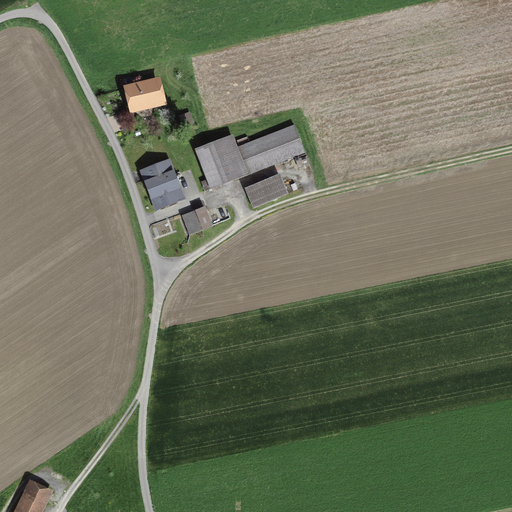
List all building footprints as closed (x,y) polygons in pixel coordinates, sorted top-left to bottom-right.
[(125,115),(163,105),(156,78),(118,88),(125,115)] [(302,155),(290,124),(233,146),(229,135),(190,150),(205,191),(302,155)] [(184,200),(167,159),(134,171),(150,213),(184,200)] [(285,197),(276,175),(241,189),(249,211),(285,197)] [(201,209),(178,218),(186,238),(209,230),(201,209)] [(40,511),(52,488),(28,476),(10,511),(40,511)]
